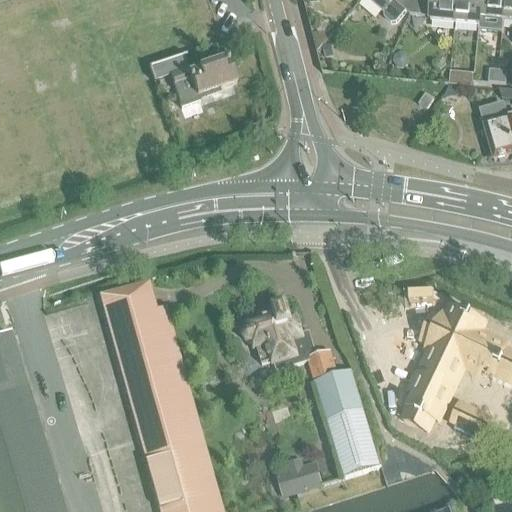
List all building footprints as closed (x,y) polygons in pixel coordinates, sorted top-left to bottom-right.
[(364,0),(383,16),(383,21),(390,26),(395,26),(405,14),(409,18),(416,0),(364,0)] [(416,0),(409,18),(430,20),(430,24),(454,26),(456,0),(416,0)] [(456,0),(454,26),(479,29),(479,21),(480,0),(456,0)] [(480,0),(479,21),(503,23),(505,0),(480,0)] [(511,0),(505,0),(503,23),(511,24),(511,0)] [(320,35),(312,36),(317,55),(327,42),(320,35)] [(331,46),(322,49),(325,61),(334,59),(331,46)] [(394,59),(393,65),(396,70),(402,71),(407,68),(409,62),(405,57),(399,55),(394,59)] [(184,73),(180,59),(148,70),(153,84),(169,78),(180,111),(199,105),(197,99),(235,86),(227,63),(189,77),(187,72),(184,73)] [(488,86),(496,87),(497,74),(489,73),(488,86)] [(506,75),(497,74),(496,87),(505,88),(506,75)] [(473,77),(450,75),(449,88),(472,90),(473,77)] [(511,93),(499,93),(502,103),(511,103),(511,93)] [(424,99),(417,111),(425,116),(433,105),(424,99)] [(511,120),(507,122),(505,113),(482,119),(494,164),(511,159),(511,120)] [(100,298),(99,298),(158,511),(211,511),(148,285),(100,298)] [(316,360),(308,334),(300,336),(297,324),(293,325),(289,309),(267,316),(268,320),(250,326),(251,333),(246,334),(244,339),(245,345),(250,347),(255,346),(262,368),(275,365),(277,372),(307,363),(316,360)] [(478,326),(469,322),(471,318),(465,315),(463,319),(454,314),(449,327),(438,321),(426,345),(437,351),(426,373),(431,376),(429,381),(424,379),(408,411),(409,411),(410,411),(432,422),(431,422),(432,422),(433,421),(448,390),(436,385),(439,379),(450,385),(461,362),(466,364),(508,384),(511,376),(511,356),(502,352),(503,350),(474,336),(478,326)] [(0,511),(62,511),(10,338),(9,338),(0,341),(0,511)] [(344,482),(381,471),(351,374),(336,379),(329,356),(316,360),(307,363),(344,482)] [(453,424),(457,426),(454,433),(476,443),(479,437),(483,438),(490,423),(460,409),(453,424)] [(315,466),(275,478),(282,500),(322,488),(315,466)]
